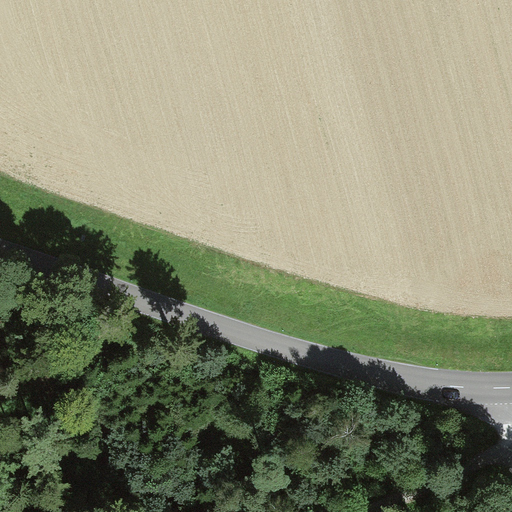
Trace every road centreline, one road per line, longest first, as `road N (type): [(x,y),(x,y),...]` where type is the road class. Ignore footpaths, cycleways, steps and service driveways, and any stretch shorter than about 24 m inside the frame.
road 1 (tertiary): [(0,253),(393,375),(511,390)]
road 2 (track): [(373,511),(511,442)]
